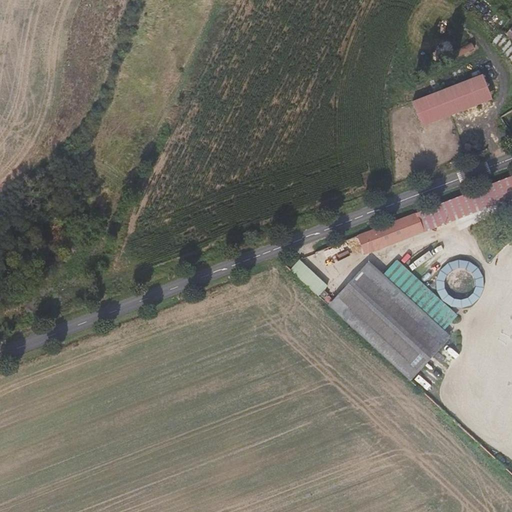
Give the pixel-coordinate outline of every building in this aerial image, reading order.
[(505,51),(511,41),(501,33),(494,42),(505,51)] [(456,59),(475,49),(472,43),(453,53),(456,59)] [(491,102),(481,75),(410,102),(420,129),(491,102)] [(511,127),(511,126),(508,116),(491,125),(497,135),(511,127)] [(511,178),(367,235),(372,252),(429,231),(475,212),(511,195),(511,178)] [(426,269),(441,259),(437,254),(423,264),(426,269)] [(435,302),(478,309),(485,266),(442,259),(435,302)] [(292,270),(318,295),(327,286),(301,261),(292,270)] [(452,340),(430,320),(439,311),(392,268),(381,278),(367,265),(329,307),(414,383),(452,340)]
